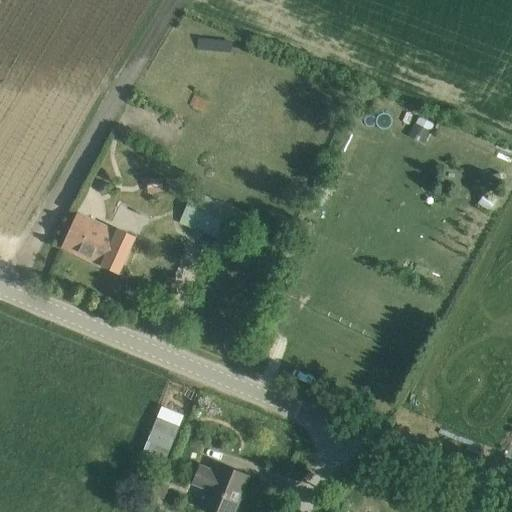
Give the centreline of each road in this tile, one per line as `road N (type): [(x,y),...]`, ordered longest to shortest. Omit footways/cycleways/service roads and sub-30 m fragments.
road 1 (unclassified): [(347,424),(0,290)]
road 2 (track): [(6,292),(173,0)]
road 3 (unclassified): [(511,489),(347,424)]
